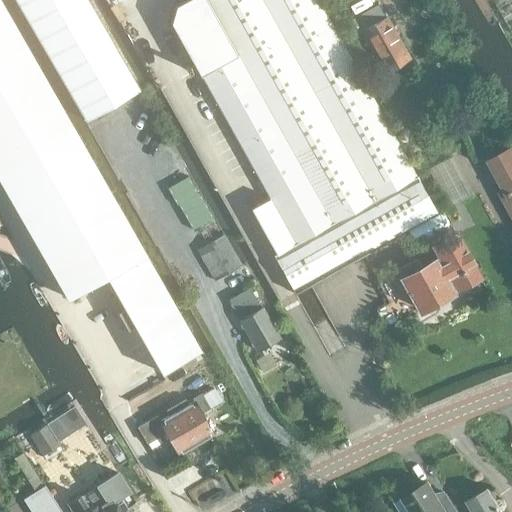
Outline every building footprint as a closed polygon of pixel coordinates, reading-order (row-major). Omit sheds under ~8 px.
[(15,0),(86,120),(139,90),(86,0),(15,0)] [(294,293),(436,213),(317,0),(206,0),(237,54),(200,75),(268,197),(250,208),(275,253),(272,254),(294,293)] [(145,254),(0,1),(0,179),(68,298),(106,277),(145,254)] [(387,16),(385,17),(360,31),(371,51),(384,73),(411,58),(387,16)] [(511,152),(511,148),(490,160),(490,162),(490,167),(491,170),(491,172),(492,174),(493,177),(493,179),(499,176),(506,189),(501,192),(503,197),(505,200),(507,203),(511,208),(511,152)] [(430,163),(448,203),(474,192),(456,152),(430,163)] [(189,172),(168,185),(194,227),(201,222),(210,237),(224,229),(189,172)] [(241,265),(223,234),(196,249),(214,281),(241,265)] [(397,268),(420,309),(451,291),(444,278),(450,275),(451,278),(474,265),(457,235),(434,247),(444,264),(438,268),(435,262),(423,269),(417,257),(397,268)] [(161,373),(200,351),(145,254),(106,277),(124,308),(117,311),(127,328),(134,325),(161,373)] [(279,337),(262,307),(260,308),(249,288),(229,300),(241,319),(239,320),(256,350),(261,347),(265,348),(274,344),(274,340),(279,337)] [(187,403),(185,399),(173,407),(195,443),(212,433),(200,412),(221,400),(213,388),(202,395),(200,392),(191,398),(192,399),(187,403)] [(166,411),(168,414),(160,419),(157,414),(137,426),(147,443),(166,433),(178,453),(195,443),(173,407),(166,411)] [(58,444),(57,442),(57,441),(70,433),(59,416),(46,424),(30,434),(45,459),(61,448),(59,444),(58,444)] [(78,494),(68,501),(75,511),(129,511),(126,506),(135,500),(116,472),(96,485),(97,486),(91,490),(80,497),(78,494)] [(428,481),(403,496),(412,511),(458,511),(449,498),(446,493),(438,498),(428,481)] [(59,511),(61,511),(44,485),(22,499),(30,511),(59,511)] [(501,511),(487,488),(466,500),(472,511),(501,511)]
